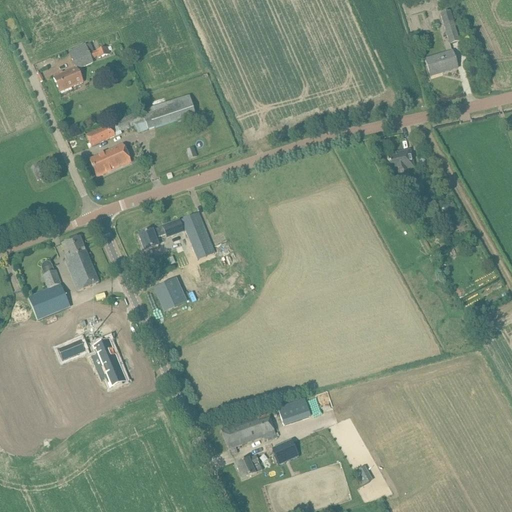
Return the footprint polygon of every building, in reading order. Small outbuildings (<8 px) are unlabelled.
[(450,12),(440,15),(443,25),(448,46),(459,43),(453,22),(450,12)] [(85,45),(68,52),(71,60),(74,66),(90,60),(97,57),(98,59),(111,54),(108,48),(94,53),(90,44),(85,46),(85,45)] [(452,53),(425,61),(427,68),(430,78),(457,70),(454,60),(452,53)] [(76,69),(53,79),(59,93),(69,89),(82,83),(76,69)] [(112,70),(104,74),(109,84),(117,80),(112,70)] [(141,111),(139,112),(143,122),(147,131),(195,116),(189,97),(141,111)] [(139,112),(115,123),(119,132),(134,126),(139,124),(143,122),(139,112)] [(115,123),(87,136),(92,148),(120,135),(119,132),(115,123)] [(122,147),(89,162),(97,178),(130,164),(122,147)] [(188,159),(195,157),(192,150),(186,152),(188,159)] [(396,157),(387,159),(389,169),(390,172),(394,171),(396,179),(409,176),(408,171),(414,169),(412,163),(410,153),(404,155),(403,153),(395,155),(396,157)] [(41,163),(31,168),(37,181),(47,177),(41,163)] [(409,181),(400,184),(404,196),(413,194),(409,181)] [(163,228),(138,237),(144,252),(159,247),(156,239),(165,236),(166,239),(167,240),(184,234),(183,233),(185,232),(191,249),(197,262),(214,255),(198,215),(179,222),(179,221),(162,227),(163,228)] [(219,215),(207,220),(213,236),(225,232),(219,215)] [(79,238),(61,245),(68,260),(65,261),(78,292),(81,291),(98,284),(79,238)] [(181,257),(174,260),(177,267),(185,264),(181,257)] [(42,265),(41,267),(41,270),(44,276),(43,276),(48,291),(60,286),(55,272),(54,272),(52,266),(50,264),(47,262),(44,263),(42,265)] [(0,302),(9,299),(1,276),(0,275),(0,302)] [(176,280),(154,289),(165,313),(186,303),(176,280)] [(48,291),(28,298),(38,322),(69,308),(60,286),(48,291)] [(81,342),(59,351),(63,362),(85,352),(81,342)] [(112,350),(108,342),(94,347),(98,355),(90,358),(95,369),(102,366),(111,385),(122,380),(124,379),(114,356),(113,356),(110,351),(112,350)] [(304,401),(279,410),(285,426),(310,417),(304,401)] [(230,427),(220,431),(229,451),(238,447),(263,437),(265,441),(277,436),(274,430),(268,414),(267,412),(230,427)] [(292,443),(273,452),(279,466),(298,458),(292,443)] [(253,458),(236,466),(245,487),(263,480),(253,458)] [(362,467),(354,471),(360,485),(370,481),(366,472),(364,473),(362,467)]
